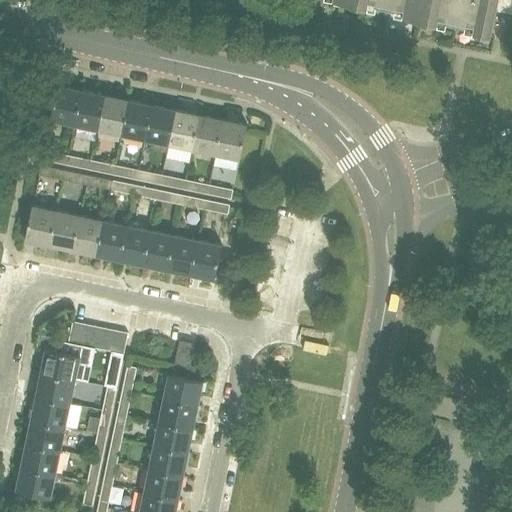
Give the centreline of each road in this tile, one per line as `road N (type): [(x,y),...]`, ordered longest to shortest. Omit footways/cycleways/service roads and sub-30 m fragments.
road 1 (residential): [(248,327),(21,279),(6,357)]
road 2 (tertiary): [(233,74),(0,22)]
road 3 (tertiary): [(344,511),(387,291)]
road 4 (tertiary): [(400,178),(383,144),(347,105),(305,82),(233,74)]
road 5 (residential): [(209,511),(248,327)]
road 6 (tertiary): [(233,74),(300,112),(366,193)]
road 7 (residential): [(511,134),(400,178)]
